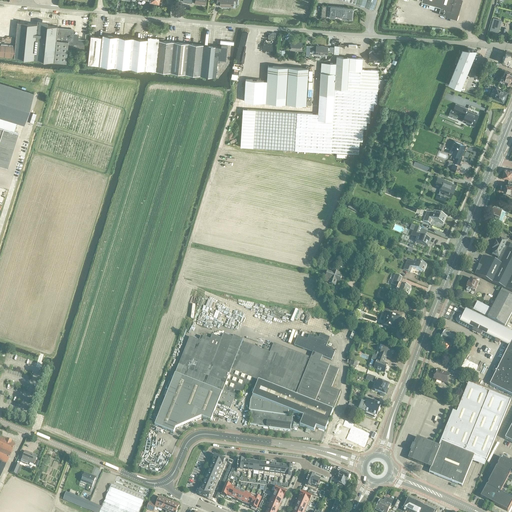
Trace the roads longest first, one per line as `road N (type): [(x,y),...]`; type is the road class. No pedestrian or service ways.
road 1 (primary): [(381,455),(494,161)]
road 2 (unclassified): [(243,25),(0,1)]
road 3 (unclassified): [(243,25),(484,45)]
road 4 (residential): [(165,480),(187,441),(201,434),(364,463)]
road 5 (unclassified): [(165,480),(131,476),(0,421)]
road 6 (residential): [(186,500),(212,448),(305,465)]
